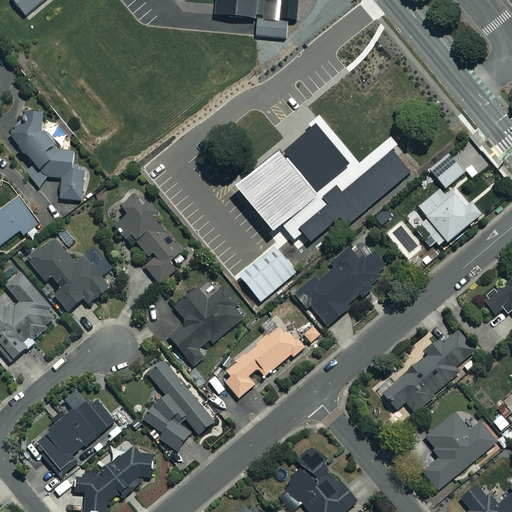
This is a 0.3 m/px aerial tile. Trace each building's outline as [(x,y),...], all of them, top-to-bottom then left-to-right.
[(16,0),(28,14),(44,0),(16,0)] [(215,0),(215,13),(258,17),(256,34),(287,37),(288,18),(296,19),(297,0),(215,0)] [(72,166),(74,154),(58,151),(42,133),(43,109),(26,109),(26,121),(8,136),(34,165),(25,173),(36,186),(48,177),(61,178),(60,200),(83,201),(85,167),(72,166)] [(302,231),(309,240),(338,215),(345,224),(409,171),(391,149),(397,144),(391,138),(359,164),(318,115),(308,124),(310,127),(283,150),(281,147),(236,185),(273,229),(281,222),(294,238),(302,231)] [(465,173),(449,155),(431,170),(447,188),(465,173)] [(445,195),(440,188),(418,206),(427,218),(421,223),(431,235),(425,240),(430,246),(436,242),(439,245),(445,240),(447,242),(482,213),(472,201),(469,204),(455,186),(445,195)] [(155,214),(136,194),(120,208),(127,215),(114,227),(131,246),(135,242),(151,259),(143,266),(160,284),(188,258),(151,218),(155,214)] [(0,210),(0,245),(20,231),(21,233),(35,222),(18,198),(0,210)] [(391,217),(385,210),(375,217),(381,225),(391,217)] [(116,282),(91,251),(74,264),(55,239),(28,260),(45,282),(51,277),(61,288),(53,294),(66,312),(83,298),(87,304),(116,282)] [(386,267),(372,252),(371,253),(366,248),(366,243),(358,244),(358,247),(351,253),(347,248),(329,264),(333,268),(319,280),(315,276),(294,294),(307,310),(310,307),(328,327),(352,307),(349,304),(360,295),(362,298),(373,289),(370,286),(381,277),(378,274),(386,267)] [(296,273),(275,247),(239,276),(260,302),(296,273)] [(46,303),(20,273),(5,286),(20,303),(14,307),(7,299),(0,305),(0,339),(0,340),(0,351),(10,362),(33,342),(30,339),(56,316),(45,304),(46,303)] [(511,280),(485,303),(495,315),(502,309),(507,315),(511,312),(511,311),(511,280)] [(173,307),(183,318),(183,326),(169,338),(193,367),(204,358),(197,350),(209,340),(212,344),(243,318),(234,308),(240,303),(225,285),(207,301),(196,288),(173,307)] [(285,335),(271,318),(261,326),(268,335),(225,371),(230,377),(224,382),(238,398),(254,385),(247,377),(257,369),(264,377),(291,354),(293,357),(305,347),(290,330),(285,335)] [(313,325),(302,334),(310,344),(321,335),(313,325)] [(474,352),(457,331),(442,344),(438,340),(424,351),(428,356),(382,394),(396,410),(405,402),(414,413),(434,397),(432,395),(458,374),(454,368),(474,352)] [(213,420),(162,362),(147,375),(165,395),(142,415),(174,450),(196,431),(198,434),(213,420)] [(36,442),(44,452),(41,455),(59,477),(78,461),(74,456),(114,422),(95,400),(87,406),(75,392),(64,401),(71,409),(65,414),(62,410),(53,418),(56,422),(46,430),(48,432),(36,442)] [(469,431),(455,413),(425,437),(440,456),(421,472),(436,491),(494,444),(497,448),(500,445),(481,421),(469,431)] [(83,493),(82,511),(105,511),(106,501),(116,492),(122,499),(142,482),(138,477),(152,477),(153,454),(142,454),(133,444),(100,472),(94,465),(79,478),(73,478),(72,493),(83,493)] [(312,446),(296,461),(303,469),(275,495),(291,511),(292,511),(302,503),(309,511),(344,511),(357,500),(348,490),(345,483),(341,477),(336,474),(329,471),(323,464),(326,461),(312,446)] [(511,511),(511,484),(511,485),(511,486),(511,492),(499,503),(491,494),(486,498),(476,486),(460,498),(469,510),(467,511),(511,511)]
